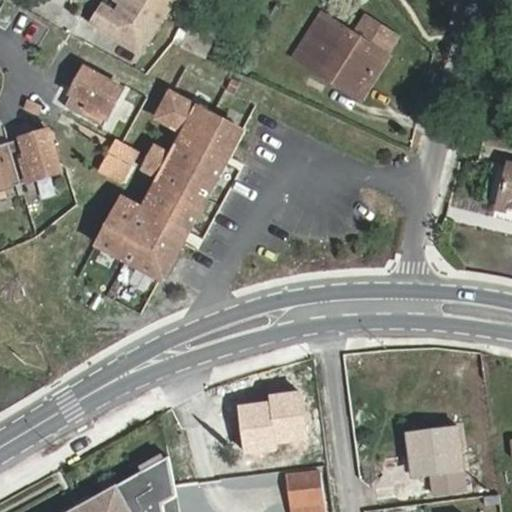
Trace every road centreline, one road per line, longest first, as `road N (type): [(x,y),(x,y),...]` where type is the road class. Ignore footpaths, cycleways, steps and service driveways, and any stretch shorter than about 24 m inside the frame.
road 1 (secondary): [(404,306),(311,311),(186,346),(0,448)]
road 2 (unknown): [(186,346),(208,283),(255,197),(274,180),(310,175),(424,185)]
road 3 (residential): [(404,306),(424,185),(476,0)]
